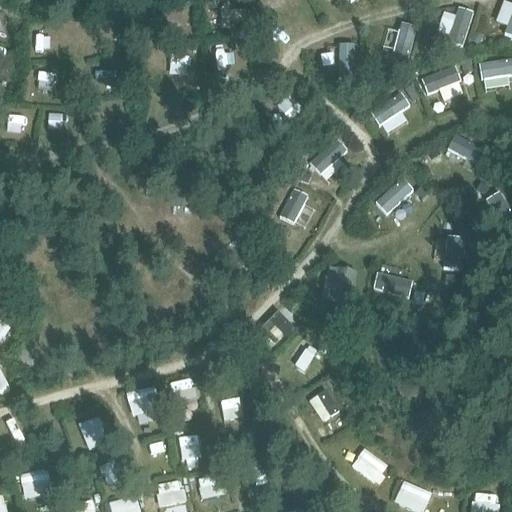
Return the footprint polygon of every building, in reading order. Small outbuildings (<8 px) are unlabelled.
[(279,0),(258,0),(262,17),(282,14),(279,0)] [(223,5),(204,10),(209,28),(228,24),(223,5)] [(450,39),(448,46),(462,51),(473,16),(459,12),(456,20),(450,39)] [(179,19),(179,41),(190,41),(189,19),(179,19)] [(402,27),(393,62),(408,66),(417,31),(402,27)] [(87,35),(87,48),(101,48),(100,35),(87,35)] [(477,36),(471,42),(477,47),(482,42),(477,36)] [(52,59),(53,42),(34,41),(33,58),(52,59)] [(433,49),(435,56),(443,54),(441,46),(433,49)] [(339,47),(338,82),(354,82),(355,48),(339,47)] [(211,79),(231,79),(230,57),(211,57),(211,79)] [(384,63),(381,72),(390,74),(392,65),(384,63)] [(469,63),(462,65),(463,69),(465,76),(472,74),(470,67),(469,63)] [(511,63),(479,69),(482,84),(511,78),(511,63)] [(193,85),(188,67),(170,72),(175,90),(193,85)] [(455,71),(422,84),(428,98),(440,93),(458,86),(461,85),(455,71)] [(38,95),(51,96),(52,75),(40,74),(38,95)] [(411,89),(406,92),(410,99),(413,104),(419,100),(417,96),(412,88),(411,89)] [(401,97),(372,116),(380,128),(409,110),(401,97)] [(7,116),(6,127),(27,131),(28,120),(7,116)] [(455,139),(448,153),(476,167),(483,154),(455,139)] [(337,143),(310,167),(320,178),(347,154),(337,143)] [(437,152),(429,157),(433,163),(441,158),(437,152)] [(304,176),(301,183),(308,186),(311,179),(304,176)] [(402,183),(376,207),(386,218),(413,194),(402,183)] [(481,186),(477,192),(485,198),(489,192),(481,186)] [(421,191),(415,197),(423,204),(428,198),(421,191)] [(294,193),(280,220),(294,227),(308,200),(294,193)] [(511,216),(499,196),(487,204),(503,228),(511,222),(511,216)] [(282,231),(279,238),(286,241),(289,233),(282,231)] [(448,240),(444,271),(459,273),(463,242),(448,240)] [(378,277),(374,292),(409,301),(412,286),(378,277)] [(447,278),(445,288),(453,289),(455,279),(447,278)] [(421,311),(424,298),(415,295),(411,308),(421,311)] [(279,315),(256,338),(262,344),(266,340),(274,348),(278,345),(269,336),(275,330),(288,343),(297,334),(279,315)] [(299,380),(316,357),(298,344),(281,366),(299,380)] [(129,421),(157,415),(151,389),(124,394),(129,421)] [(321,427),(338,415),(323,393),(305,406),(321,427)] [(240,402),(219,403),(220,424),(241,423),(240,402)] [(75,428),(87,454),(107,445),(95,419),(75,428)] [(150,460),(163,456),(160,445),(146,448),(150,460)] [(375,488),(386,468),(360,453),(349,473),(375,488)] [(108,463),(95,473),(109,492),(122,482),(108,463)] [(42,476),(18,480),(22,504),(46,500),(42,476)] [(180,484),(154,487),(157,510),(182,507),(180,484)] [(399,511),(423,511),(430,498),(400,485),(390,508),(399,511)] [(469,511),(495,511),(496,499),(470,498),(469,511)] [(108,511),(137,511),(134,499),(107,506),(108,511)]
